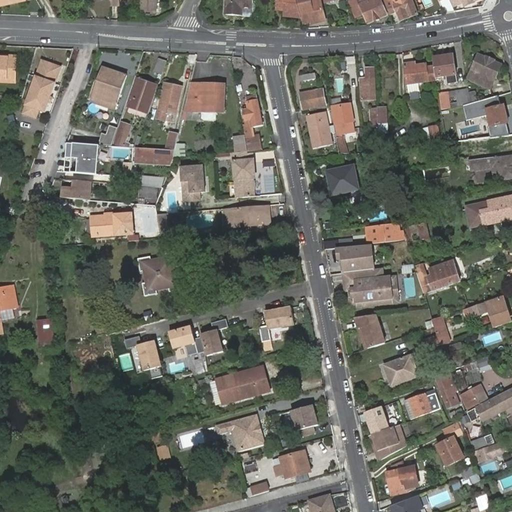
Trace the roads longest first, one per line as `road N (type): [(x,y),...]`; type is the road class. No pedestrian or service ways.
road 1 (residential): [(269,44),(364,511)]
road 2 (tertiary): [(269,44),(412,36),(508,16)]
road 3 (residential): [(92,33),(34,193)]
